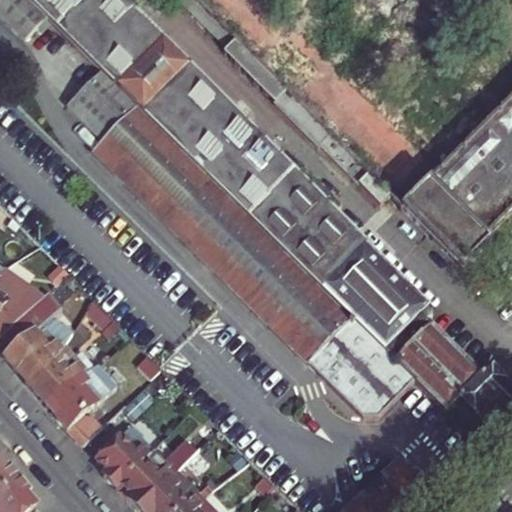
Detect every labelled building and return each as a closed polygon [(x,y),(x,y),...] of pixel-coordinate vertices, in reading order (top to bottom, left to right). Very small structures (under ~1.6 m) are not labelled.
[(0,0),(0,20),(23,43),(45,20),(23,0),(0,0)] [(116,0),(23,0),(45,20),(99,74),(178,153),(410,384),(442,416),(455,402),(468,416),(464,421),(473,430),(478,425),(493,440),(511,422),(511,398),(486,370),(476,379),(416,318),(422,311),(330,217),(335,211),(294,169),(288,175),(116,0)] [(232,47),(185,0),(168,0),(223,54),(232,47)] [(385,200),(232,47),(223,54),(219,59),(312,152),(313,151),(374,211),(385,200)] [(178,153),(99,74),(64,109),(100,145),(90,156),(212,279),(309,373),(357,420),(374,420),(410,384),(178,153)] [(511,98),(397,212),(459,274),(486,248),(480,241),(511,208),(511,98)] [(0,313),(9,301),(0,294),(0,313)] [(41,300),(0,339),(0,359),(24,386),(62,351),(61,349),(69,338),(46,322),(54,314),(41,300)] [(24,386),(45,408),(83,375),(62,351),(24,386)] [(98,368),(86,377),(83,375),(45,408),(66,432),(73,426),(104,398),(115,388),(98,368)] [(73,426),(66,432),(82,449),(88,443),(73,426)] [(131,430),(111,449),(109,448),(104,453),(106,454),(96,464),(107,476),(103,480),(114,492),(154,452),(131,430)] [(114,492),(135,511),(137,511),(176,473),(154,452),(114,492)] [(344,511),(412,511),(427,499),(396,466),(344,511)] [(0,498),(18,483),(7,469),(4,472),(0,467),(0,498)] [(176,473),(137,511),(180,511),(198,495),(176,473)] [(0,498),(0,511),(32,511),(36,509),(27,499),(30,496),(18,483),(0,498)] [(198,495),(180,511),(196,511),(201,508),(198,505),(202,500),(198,495)]
